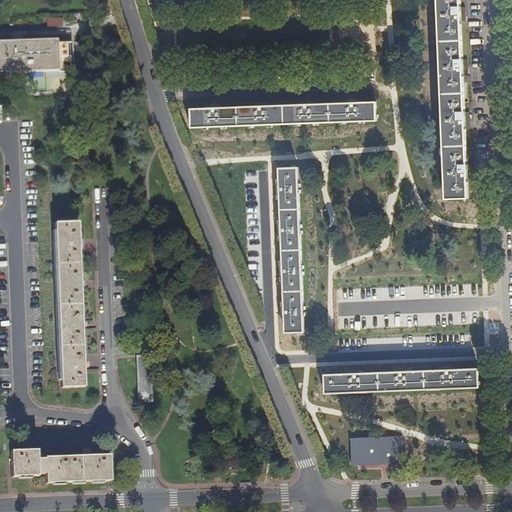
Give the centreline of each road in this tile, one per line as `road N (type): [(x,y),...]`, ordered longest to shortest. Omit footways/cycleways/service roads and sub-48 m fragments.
road 1 (tertiary): [(255,345),(157,95)]
road 2 (residential): [(508,351),(263,364)]
road 3 (residential): [(102,209),(110,421)]
road 4 (residential): [(368,85),(157,95)]
road 5 (residential): [(14,219),(23,411)]
road 6 (residential): [(511,487),(319,492)]
road 7 (residential): [(262,170),(270,339),(255,345)]
road 8 (residential): [(501,167),(508,351)]
road 9 (tertiary): [(319,492),(147,498)]
road 10 (residential): [(495,0),(501,167)]
road 11 (tertiary): [(147,498),(0,505)]
road 12 (tertiary): [(319,492),(263,364)]
